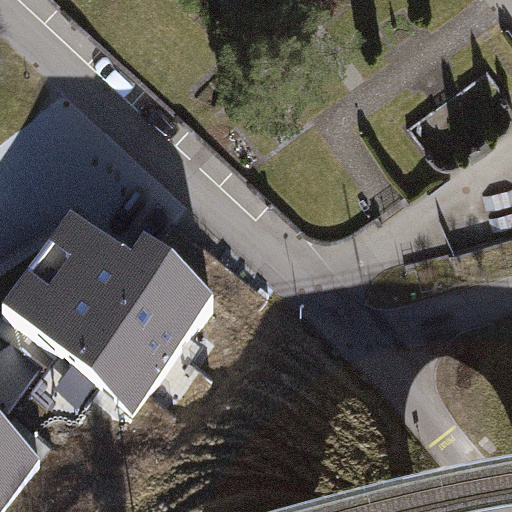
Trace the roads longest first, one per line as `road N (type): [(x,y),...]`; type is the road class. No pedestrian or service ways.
road 1 (residential): [(0,3),(370,351)]
road 2 (residential): [(370,351),(507,511)]
road 3 (residential): [(511,301),(370,351)]
